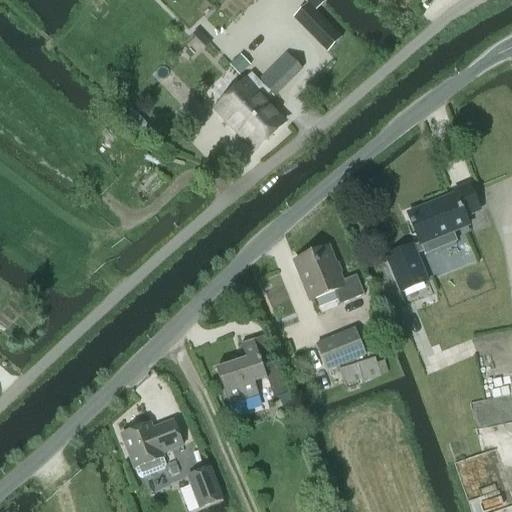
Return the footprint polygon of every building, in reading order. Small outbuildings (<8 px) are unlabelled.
[(302,0),(307,5),(292,19),(313,40),(326,53),(341,38),(315,12),(323,4),(319,0),(302,0)] [(288,56),(260,84),(269,93),(270,95),(271,96),(272,97),(273,98),(301,70),(293,62),(288,56)] [(246,80),(214,110),(252,152),(284,122),(266,101),(264,100),(263,99),(253,87),(246,80)] [(455,195),(407,215),(419,244),(421,247),(422,252),(424,255),(456,242),(452,234),(469,227),(465,218),(480,212),(469,186),(454,192),(455,195)] [(419,244),(387,257),(387,258),(402,296),(429,285),(417,254),(422,252),(421,247),(419,244)] [(310,303),(334,293),(340,307),(365,297),(357,277),(342,283),(329,249),(294,263),(310,303)] [(326,372),(364,357),(354,331),(316,347),(326,372)] [(255,385),(267,381),(273,400),(279,398),(282,409),(289,406),(274,360),(261,364),(254,341),(240,345),(245,360),(216,370),(228,407),(259,397),(255,385)] [(374,358),(338,371),(343,387),(362,380),(380,374),(376,365),(374,358)] [(121,436),(134,470),(137,477),(142,479),(163,471),(165,466),(163,459),(161,455),(183,446),(173,422),(152,430),(150,424),(121,436)] [(186,477),(198,511),(224,501),(211,468),(186,477)]
